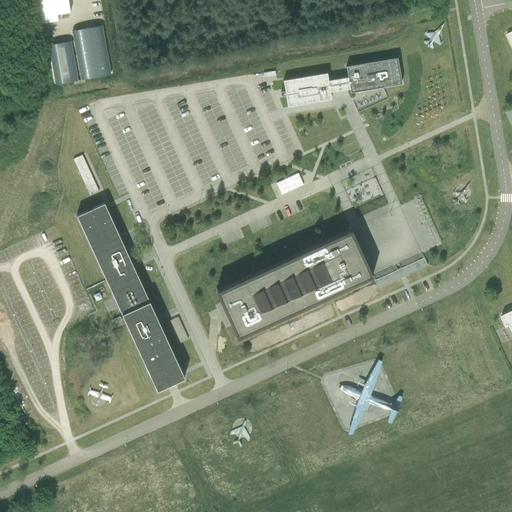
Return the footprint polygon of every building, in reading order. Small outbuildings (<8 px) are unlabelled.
[(36,0),(40,23),(42,23),(54,21),(58,20),(57,14),(69,12),(70,12),(67,0),(36,0)] [(101,25),(72,31),(73,37),(74,40),(81,80),(84,79),(105,76),(110,75),(101,25)] [(70,41),(48,45),(56,84),(73,81),(77,81),(78,80),(71,41),(70,41)] [(346,66),(348,77),(328,81),(327,73),(283,80),(287,106),(331,99),(330,92),(340,90),(349,89),(350,92),(401,84),(397,58),(346,66)] [(73,159),(89,195),(98,191),(82,155),(73,159)] [(303,185),(297,173),(276,183),(281,195),(303,185)] [(184,378),(104,203),(76,215),(156,390),(184,378)] [(209,289),(234,343),(258,333),(259,335),(268,332),(266,329),(288,319),(289,321),(302,315),(301,313),(373,280),(371,274),(369,275),(350,232),(351,231),(349,225),(289,252),(289,250),(275,256),(276,258),(255,268),(254,265),(245,269),(246,272),(209,289)] [(399,264),(398,264),(399,266),(400,268),(401,269),(404,267),(407,274),(427,265),(422,253),(420,254),(422,258),(401,268),(399,264)] [(372,276),(374,281),(377,288),(401,278),(397,270),(396,267),(395,266),(397,270),(375,280),(373,276),(372,276)] [(511,310),(501,316),(506,326),(507,326),(509,325),(511,330),(511,310)]
